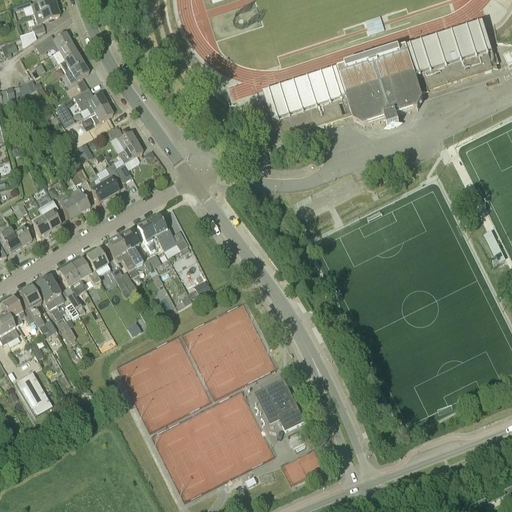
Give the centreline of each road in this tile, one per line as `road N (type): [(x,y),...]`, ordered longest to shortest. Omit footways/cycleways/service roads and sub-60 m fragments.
road 1 (unclassified): [(314,364),(191,181)]
road 2 (residential): [(0,289),(191,181)]
road 3 (unclassified): [(191,181),(116,77),(81,0)]
road 4 (tertiary): [(370,501),(511,442)]
road 5 (tertiary): [(511,429),(370,484)]
road 6 (unclassified): [(370,484),(314,364)]
road 7 (unclassified): [(314,364),(358,488)]
